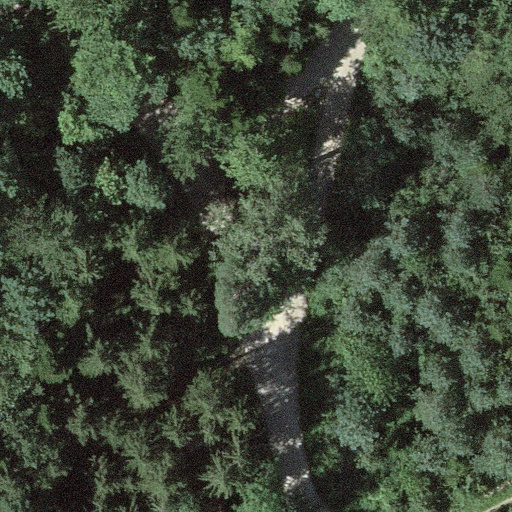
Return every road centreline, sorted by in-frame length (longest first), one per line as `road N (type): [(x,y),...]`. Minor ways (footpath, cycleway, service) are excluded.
road 1 (track): [(305,511),(234,257),(190,158)]
road 2 (track): [(337,56),(324,163),(264,366)]
road 3 (track): [(359,0),(337,56),(190,158)]
road 4 (track): [(190,158),(0,13)]
